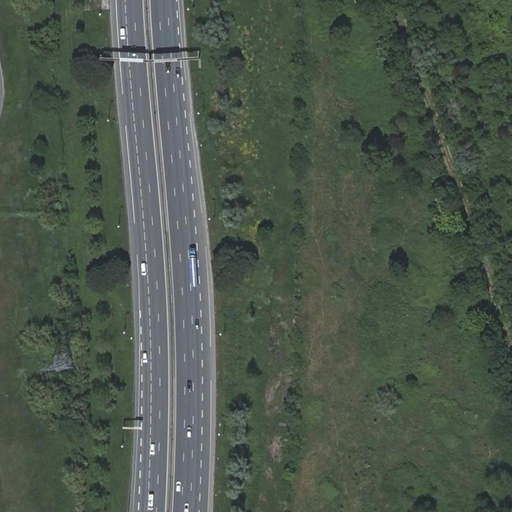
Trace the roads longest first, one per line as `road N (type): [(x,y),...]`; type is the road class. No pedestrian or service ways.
road 1 (trunk): [(189,433),(183,209),(165,0)]
road 2 (trunk): [(131,0),(150,211),(155,429)]
road 3 (track): [(407,0),(511,311)]
